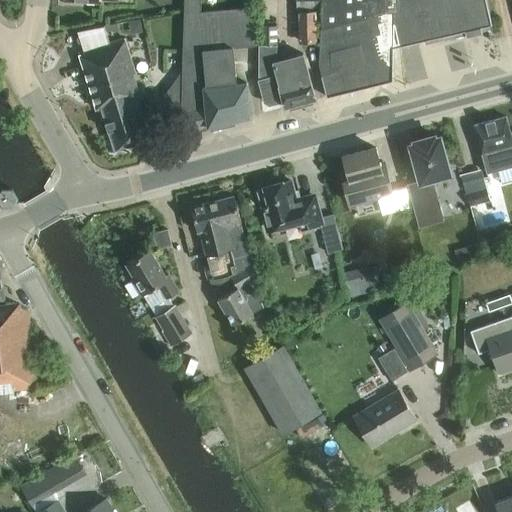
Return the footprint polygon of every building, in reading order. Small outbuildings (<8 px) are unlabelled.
[(185,0),(183,112),(183,130),(207,125),(207,127),(249,117),(246,83),(236,84),(233,49),(256,48),(255,38),(252,15),(252,8),(201,12),(201,0),(185,0)] [(295,0),(296,11),(322,10),(322,0),(295,0)] [(322,0),(322,10),(321,28),(320,28),(318,65),(326,98),(392,81),(392,48),(400,47),(396,13),(396,0),(322,0)] [(396,0),(396,13),(400,47),(424,41),(425,45),(465,36),(466,38),(482,34),(481,32),(489,30),(489,26),(491,25),(485,0),(396,0)] [(299,44),(316,43),(315,12),(299,12),(299,44)] [(269,105),(283,102),(284,109),(315,101),(303,54),(276,61),(276,27),(261,27),(262,46),(260,46),(258,81),(264,103),(269,105)] [(132,74),(135,73),(124,39),(78,53),(96,110),(101,108),(100,104),(117,98),(111,81),(132,74)] [(139,96),(132,74),(111,81),(117,98),(100,104),(101,108),(114,151),(147,141),(134,98),(139,96)] [(511,132),(510,133),(506,117),(474,126),(487,174),(511,166),(511,132)] [(435,139),(434,137),(415,142),(415,144),(410,146),(420,181),(407,184),(419,228),(444,221),(433,179),(449,175),(439,138),(435,139)] [(406,188),(392,192),(384,163),(380,164),(376,149),(343,157),(349,182),(343,183),(350,206),(377,199),(382,216),(411,208),(406,188)] [(295,200),(290,181),(255,190),(260,208),(264,207),(270,230),(298,223),(301,232),(320,227),(327,254),(342,250),(333,214),(321,218),(315,197),(298,202),(295,200)] [(469,206),(490,201),(487,190),(466,195),(469,206)] [(11,192),(2,192),(0,195),(0,203),(2,207),(11,207),(16,199),(11,192)] [(212,287),(231,277),(250,266),(251,265),(233,196),(191,207),(198,232),(199,231),(206,255),(210,271),(208,272),(212,287)] [(167,230),(154,233),(158,247),(171,243),(167,230)] [(479,245),(456,251),(459,264),(482,258),(479,245)] [(158,285),(166,298),(178,291),(168,275),(165,277),(150,251),(126,265),(134,277),(131,279),(141,295),(158,285)] [(250,266),(231,277),(237,288),(218,300),(233,325),(263,308),(249,282),(256,278),(250,266)] [(348,292),(379,285),(375,266),(343,274),(348,292)] [(0,391),(36,388),(27,310),(12,303),(5,304),(0,270),(0,391)] [(149,308),(166,298),(158,285),(141,295),(149,308)] [(509,295),(497,299),(500,308),(511,304),(509,295)] [(500,308),(497,299),(485,303),(488,312),(500,308)] [(407,302),(379,319),(397,347),(410,368),(438,351),(407,302)] [(175,305),(155,318),(171,345),(192,332),(175,305)] [(511,332),(507,318),(470,331),(478,354),(490,350),(498,374),(511,369),(511,332)] [(244,368),(282,434),(320,411),(283,346),(244,368)] [(377,359),(391,382),(407,372),(406,370),(410,368),(397,347),(377,359)] [(371,446),(415,419),(398,391),(353,417),(371,446)] [(31,501),(92,475),(84,454),(22,479),(31,501)] [(511,511),(511,496),(495,503),(498,511),(511,511)] [(64,511),(57,499),(34,511),(64,511)] [(83,511),(112,511),(105,500),(83,511)]
